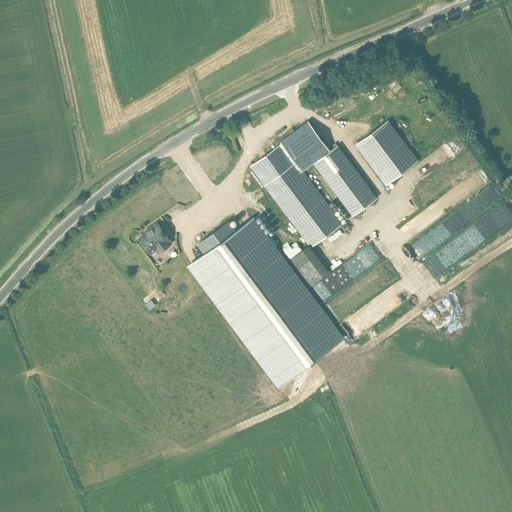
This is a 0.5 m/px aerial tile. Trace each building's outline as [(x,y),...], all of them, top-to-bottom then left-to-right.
[(351,89),(335,96),(338,102),(354,95),(351,89)] [(387,120),(355,144),(386,185),(418,161),(387,120)] [(280,142),(281,143),(250,166),(256,174),(311,247),(342,224),(302,171),(313,163),(353,216),(377,198),(343,153),(337,145),(330,151),(308,121),(295,131),(281,141),(280,142)] [(511,215),(506,205),(483,218),(492,232),(511,220),(511,215)] [(206,253),(189,265),(206,288),(278,386),(342,338),(252,218),(235,231),(228,221),(198,243),(206,253)] [(145,233),(138,238),(150,254),(155,250),(156,249),(162,245),(165,248),(171,244),(168,240),(169,239),(157,223),(149,229),(150,230),(145,233)] [(429,252),(422,240),(411,246),(417,258),(429,252)] [(329,272),(309,245),(290,259),(310,285),(329,272)] [(333,313),(342,305),(337,299),(327,307),(333,313)] [(350,342),(370,324),(362,316),(350,327),(342,318),(334,325),(350,342)]
